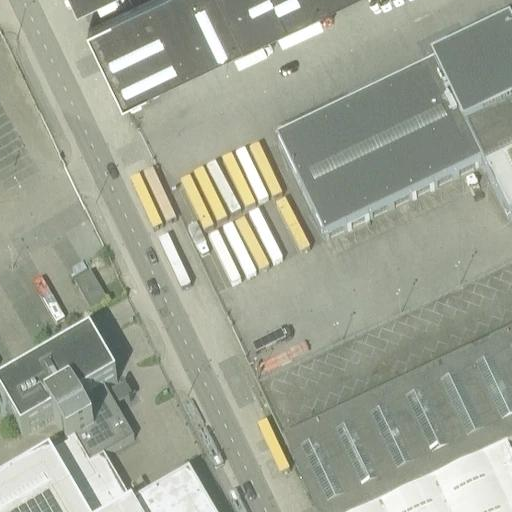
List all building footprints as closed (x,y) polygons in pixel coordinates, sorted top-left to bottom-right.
[(72,0),(77,9),(96,0),(72,0)] [(152,0),(88,31),(106,69),(123,105),(343,0),(152,0)] [(508,225),(511,222),(511,42),(508,34),(486,44),(483,36),(468,43),(472,51),(276,144),(324,243),(480,168),(508,225)] [(140,99),(143,105),(150,102),(147,96),(140,99)] [(129,106),(131,111),(141,107),(139,102),(129,106)] [(246,285),(293,263),(272,215),(242,228),(255,256),(236,265),(241,275),(246,285)] [(107,305),(97,287),(90,276),(73,286),(90,314),(107,305)] [(511,333),(283,442),(316,511),(370,511),(507,448),(511,445),(511,333)] [(0,511),(209,511),(189,477),(133,510),(104,459),(133,442),(133,441),(114,410),(117,408),(118,405),(112,395),(110,395),(107,397),(104,391),(116,384),(90,339),(0,391),(0,402),(22,439),(53,421),(62,436),(64,440),(68,447),(24,473),(0,487),(0,511)] [(511,511),(511,458),(507,448),(370,511),(511,511)] [(136,498),(146,492),(140,482),(130,488),(136,498)]
